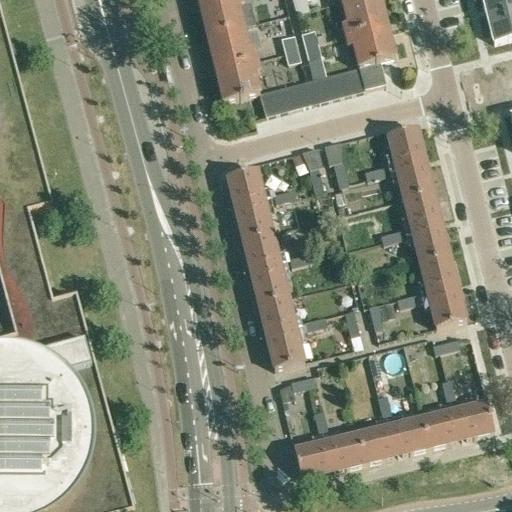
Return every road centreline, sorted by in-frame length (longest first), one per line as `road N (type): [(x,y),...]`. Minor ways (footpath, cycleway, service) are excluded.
road 1 (secondary): [(222,511),(229,490),(209,346),(107,0)]
road 2 (secondary): [(90,0),(173,295),(205,511)]
road 3 (residential): [(273,483),(201,162)]
road 4 (residential): [(511,347),(446,96)]
road 5 (residential): [(201,162),(446,96)]
road 6 (residential): [(201,162),(161,0)]
